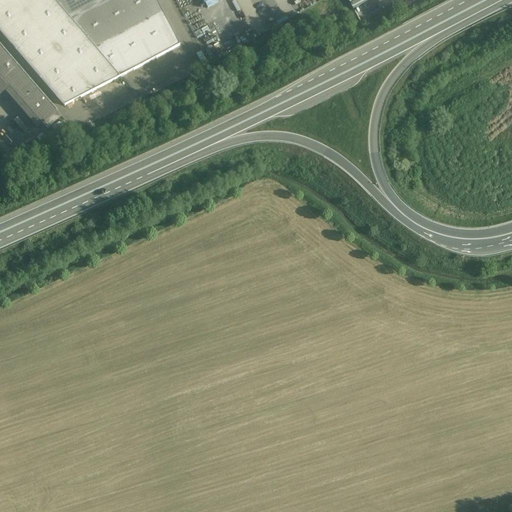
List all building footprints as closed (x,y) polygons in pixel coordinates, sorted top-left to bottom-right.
[(156,0),(0,0),(0,30),(65,106),(180,45),(156,0)] [(348,0),(352,8),(368,1),(367,0),(348,0)] [(0,45),(0,83),(5,90),(24,73),(0,45)] [(37,88),(24,73),(5,90),(18,104),(37,88)] [(57,111),(37,88),(18,104),(18,105),(21,102),(27,109),(24,112),(31,120),(34,118),(41,125),(57,111)]
